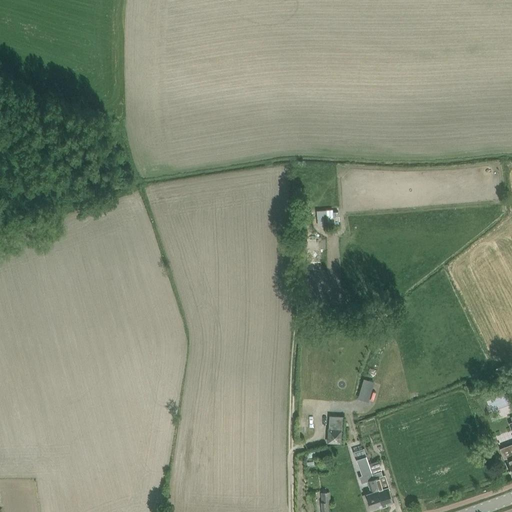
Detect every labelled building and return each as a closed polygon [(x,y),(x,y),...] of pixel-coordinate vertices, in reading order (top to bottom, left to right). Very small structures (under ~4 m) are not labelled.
[(319,209),(318,225),(334,226),(334,209),(319,209)] [(367,379),(361,400),(369,402),(374,382),(367,379)] [(329,429),(328,442),(341,443),(342,430),(343,430),(344,416),(330,415),(329,429)] [(358,462),(362,475),(359,476),(361,483),(367,481),(371,492),(367,493),(372,509),(383,505),(369,464),(364,448),(363,448),(366,455),(357,458),(358,462)] [(307,467),(315,465),(314,458),(306,459),(307,467)] [(369,464),(383,505),(394,502),(389,486),(384,488),(380,476),(380,475),(383,475),(379,461),(369,464)] [(328,511),(328,501),(331,501),(330,491),(322,492),(323,502),(322,502),(322,511),(328,511)]
